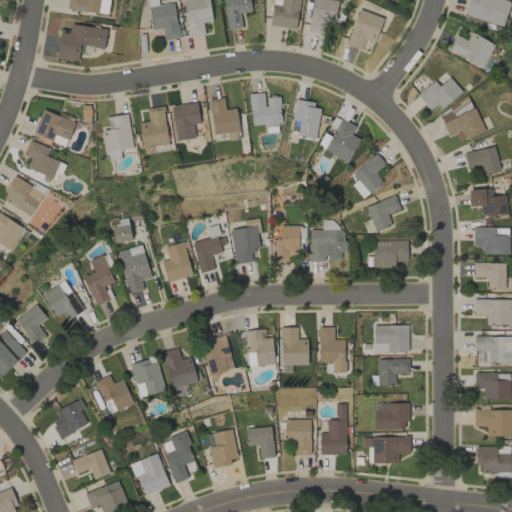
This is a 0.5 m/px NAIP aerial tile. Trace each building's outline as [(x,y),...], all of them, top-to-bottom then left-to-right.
[(67,0),(66,9),(107,13),(108,0),(67,0)] [(204,34),(202,22),(212,20),(208,0),(181,0),(188,37),(204,34)] [(241,27),(239,13),(251,11),(249,0),(222,0),(227,30),(241,27)] [(269,25),(296,29),(300,0),(280,0),(280,5),(272,4),(269,25)] [(321,34),(323,21),(333,23),(337,0),(335,0),(311,0),(306,31),(321,34)] [(467,0),(463,15),(502,26),(510,1),(506,0),(467,0)] [(148,5),(150,29),(162,28),(163,39),(177,38),(174,3),(148,5)] [(346,44),(360,49),(363,39),(374,43),(382,17),(357,9),(346,44)] [(56,58),(77,61),(79,45),(103,48),(106,29),(70,24),(69,30),(60,28),(56,58)] [(447,49),(481,67),(494,45),(471,32),(466,40),(455,34),(447,49)] [(438,86),(432,80),(416,95),(430,109),(436,103),(441,109),(460,91),(448,77),(438,86)] [(209,99),(212,134),(238,131),(236,108),(224,109),(223,97),(209,99)] [(483,131),(469,98),(437,112),(447,136),(460,131),(463,140),(483,131)] [(298,121),(296,135),(315,137),(319,103),(293,101),(291,120),(298,121)] [(192,124),(199,123),(197,102),(171,105),(175,140),(194,138),(192,124)] [(146,109),(148,121),(138,123),(143,154),(156,152),(155,146),(169,144),(162,106),(146,109)] [(32,133),(64,146),(75,118),(58,111),(57,115),(42,109),(32,133)] [(127,113),(108,116),(110,129),(103,130),(107,161),(120,159),(119,149),(131,148),(127,113)] [(355,126),(340,118),(329,136),(324,133),(317,145),(346,162),(359,139),(350,134),(355,126)] [(51,178),(58,160),(46,155),(49,148),(28,140),(23,155),(30,158),(26,168),(51,178)] [(466,167),(480,164),(482,174),(499,171),(494,146),(463,153),(466,167)] [(356,180),(350,185),(362,198),(382,181),(375,172),(384,164),(375,153),(351,173),(356,180)] [(42,191),(12,176),(1,200),(31,214),(42,191)] [(467,190),(469,207),(479,205),(480,217),(507,214),(505,194),(491,196),(490,188),(467,190)] [(373,230),(390,225),(386,212),(398,209),(394,196),(365,205),(373,230)] [(23,227),(0,213),(0,244),(10,250),(23,227)] [(127,216),(110,220),(114,243),(132,239),(127,216)] [(259,247),(254,225),(229,230),(235,264),(252,260),(249,249),(259,247)] [(508,254),(508,227),(472,227),(472,247),(482,247),(482,254),(508,254)] [(209,237),(191,242),(199,272),(213,269),(209,255),(223,251),(217,228),(207,230),(209,237)] [(325,259),(345,259),(344,229),(308,230),(309,261),(325,261),(325,259)] [(371,241),(372,266),(394,266),(394,261),(406,261),(406,240),(371,241)] [(190,276),(183,241),(164,245),(167,260),(161,261),(166,281),(190,276)] [(150,277),(140,244),(116,252),(129,293),(143,289),(140,280),(150,277)] [(83,276),(94,305),(108,299),(103,286),(113,282),(102,254),(88,259),(93,272),(83,276)] [(472,277),(487,277),(486,289),(504,289),(504,263),(473,262),(472,277)] [(65,320),(81,311),(65,280),(41,292),(54,317),(61,313),(65,320)] [(485,325),(511,324),(511,313),(509,314),(508,298),(473,299),(473,314),(485,314),(485,325)] [(44,336),(36,324),(45,318),(36,304),(15,318),(32,345),(44,336)] [(406,325),(372,325),(373,351),(407,350),(406,325)] [(331,372),(344,372),(344,339),(333,339),(333,327),(318,326),(317,362),(331,362),(331,372)] [(306,339),(297,339),(296,327),(279,327),(280,365),(307,364),(306,339)] [(0,375),(25,351),(3,329),(0,332),(0,375)] [(245,330),(246,365),(273,365),(272,337),(263,337),(263,329),(245,330)] [(207,374),(232,369),(226,335),(201,340),(207,374)] [(511,336),(474,336),(474,365),(486,365),(486,363),(511,362),(511,336)] [(162,350),(169,388),(196,383),(191,356),(179,359),(177,347),(162,350)] [(162,392),(156,357),(130,362),(136,396),(162,392)] [(408,373),(408,358),(376,359),(377,375),(370,375),(370,385),(394,385),(394,373),(408,373)] [(483,399),(509,399),(509,372),(473,373),(473,388),(483,388),(483,399)] [(122,379),(111,383),(108,375),(93,381),(102,401),(110,398),(115,410),(132,403),(122,379)] [(87,423),(79,410),(84,407),(78,398),(54,411),(58,418),(50,422),(59,438),(87,423)] [(345,403),(334,403),(334,419),(326,419),(326,433),(319,432),(318,454),(344,454),(345,403)] [(406,403),(386,403),(387,410),(373,411),(373,429),(407,428),(406,403)] [(510,409),(472,410),(473,426),(485,426),(485,436),(511,436),(510,409)] [(284,419),(283,440),(294,440),(294,454),(309,454),(310,419),(284,419)] [(246,446),(257,444),(259,458),(273,457),(270,425),(244,428),(246,446)] [(212,466),(237,461),(230,428),(205,434),(212,466)] [(173,483),(187,478),(182,464),(194,460),(183,431),(168,436),(173,449),(163,453),(173,483)] [(397,462),(397,452),(408,452),(408,436),(362,437),(362,446),(369,446),(369,463),(397,462)] [(476,472),(496,472),(496,477),(509,477),(508,446),(476,446),(476,472)] [(92,479),(109,473),(99,448),(70,460),(75,473),(88,468),(92,479)] [(168,485),(155,453),(129,463),(143,495),(168,485)] [(101,511),(107,511),(126,505),(117,480),(84,493),(89,508),(99,504),(101,511)] [(0,490),(0,511),(17,511),(8,488),(0,490)]
